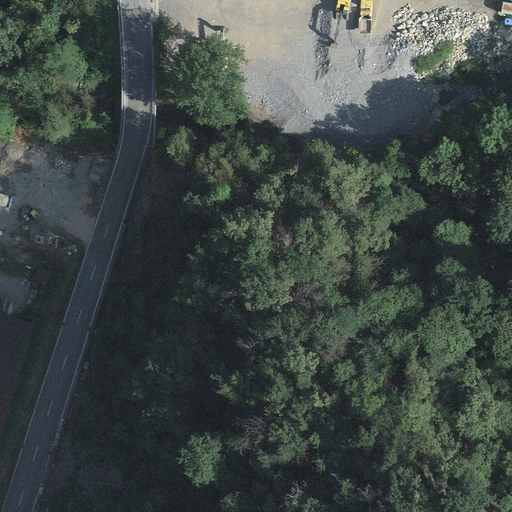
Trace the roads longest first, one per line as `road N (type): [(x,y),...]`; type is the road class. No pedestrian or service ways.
road 1 (tertiary): [(129,157),(15,511)]
road 2 (track): [(135,11),(220,25),(284,18),(311,0)]
road 3 (tertiary): [(129,157),(133,0)]
